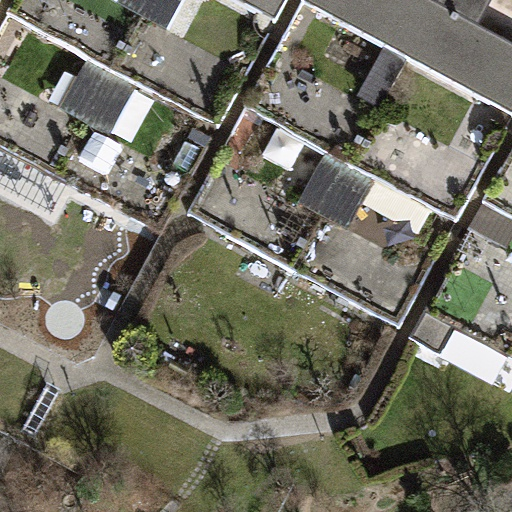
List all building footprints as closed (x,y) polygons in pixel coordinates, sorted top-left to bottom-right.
[(108,0),(11,0),(0,22),(0,27),(84,71),(60,116),(104,139),(131,89),(220,136),(252,76),(169,32),(108,0)] [(108,0),(169,32),(186,0),(214,0),(275,32),(292,0),(108,0)] [(492,0),(306,0),(299,14),(384,58),(361,101),(392,117),(414,75),(511,125),(511,51),(475,33),(492,0)] [(361,101),(273,57),(239,123),(321,165),(299,209),(348,235),(371,191),(456,234),(490,169),(392,117),(361,101)] [(60,116),(0,84),(0,197),(51,225),(68,192),(164,243),(194,187),(104,139),(60,116)] [(511,148),(407,345),(440,362),(453,337),(511,368),(511,148)] [(299,209),(216,166),(185,223),(403,338),(433,280),(348,235),(299,209)]
